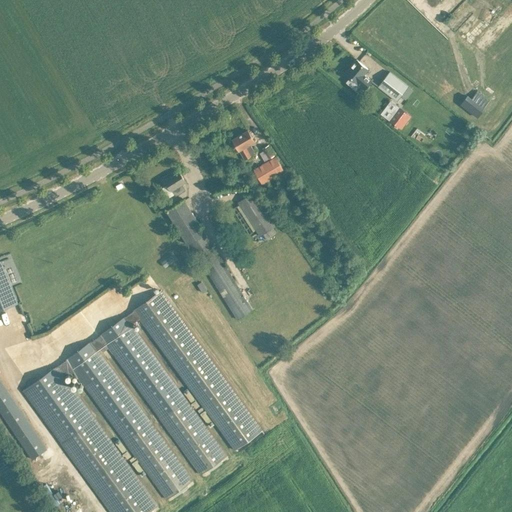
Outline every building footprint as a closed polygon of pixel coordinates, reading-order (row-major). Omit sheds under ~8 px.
[(346,82),(357,91),(362,86),(365,89),(372,80),(364,73),(368,69),(357,59),(346,73),(350,76),(346,82)] [(389,71),(378,85),(397,100),(408,86),(389,71)] [(467,94),(460,104),(478,117),(485,107),(467,94)] [(397,106),(389,118),(402,128),(411,115),(397,106)] [(233,139),(238,147),(239,150),(245,159),(255,152),(250,144),(254,141),(248,130),(233,139)] [(268,145),(263,148),(269,158),(274,155),(268,145)] [(254,170),(262,184),(284,171),(276,157),(254,170)] [(230,167),(224,170),(228,178),(234,175),(230,167)] [(167,184),(162,187),(168,197),(174,194),(172,190),(186,182),(179,170),(164,179),(167,184)] [(259,236),(263,233),(266,239),(275,233),(272,228),(275,225),(253,191),(237,201),(259,236)] [(184,199),(167,210),(188,244),(190,242),(238,319),(253,309),(184,199)] [(1,261),(0,260),(0,297),(4,308),(18,302),(1,261)] [(66,359),(57,365),(24,390),(112,511),(147,511),(158,504),(63,373),(65,372),(66,374),(69,372),(70,373),(74,370),(166,498),(194,478),(99,348),(101,347),(103,351),(108,347),(200,474),(227,454),(133,323),(139,319),(235,450),(263,429),(161,290),(133,310),(133,311),(127,315),(126,314),(99,334),(100,335),(92,340),(91,339),(65,359),(66,359)] [(36,456),(47,449),(0,378),(0,409),(33,459),(35,462),(38,460),(36,456)]
